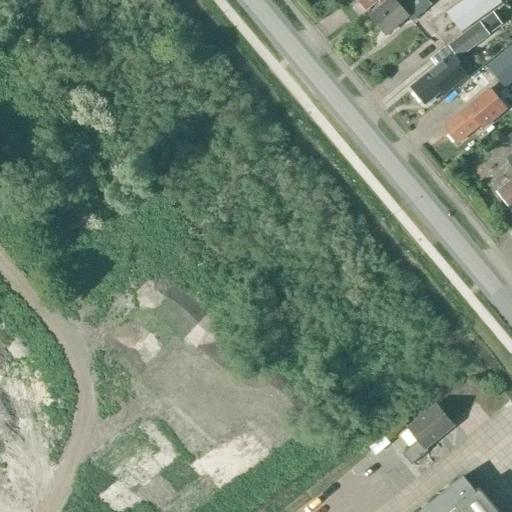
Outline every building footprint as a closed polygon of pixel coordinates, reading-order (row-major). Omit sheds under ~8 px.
[(381,2),(383,0),(357,0),(366,11),(379,0),(381,2)] [(423,0),(390,0),(371,16),(386,34),(407,17),(408,18),(409,17),(413,21),(425,11),(419,4),(423,0)] [(450,47),(458,58),(491,34),(482,23),(450,47)] [(511,47),(488,68),(505,89),(511,82),(511,47)] [(412,88),(425,104),(450,83),(446,78),(458,68),(450,57),(412,88)] [(458,144),(480,125),(483,129),(507,109),(491,89),(467,109),(444,127),(458,144)] [(511,133),(508,136),(511,140),(511,154),(507,159),(511,165),(511,180),(498,193),(511,209),(511,133)] [(454,426),(437,405),(408,428),(418,441),(402,454),(411,466),(429,452),(426,449),(454,426)] [(498,511),(480,489),(476,492),(463,476),(419,511),(498,511)]
